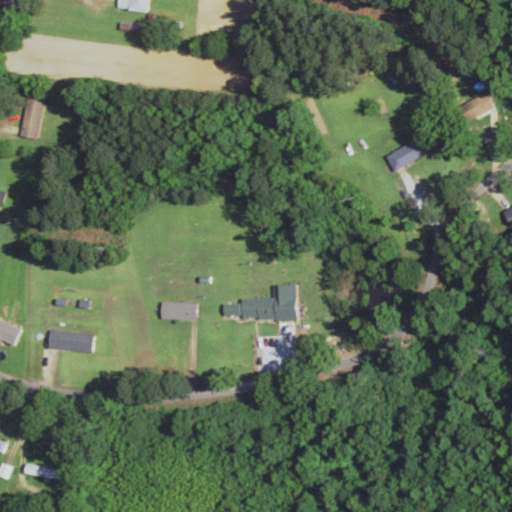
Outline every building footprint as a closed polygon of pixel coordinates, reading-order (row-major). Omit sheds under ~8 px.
[(117,0),(117,10),(145,12),(145,0),(117,0)] [(455,130),(492,111),(483,94),(447,113),(455,130)] [(42,103),(25,99),(16,137),(34,140),(42,103)] [(426,156),(419,140),(384,155),(390,171),(426,156)] [(508,229),(511,226),(511,206),(500,213),(508,229)] [(294,286),(274,286),(274,299),(239,299),(239,321),(294,321),(294,286)] [(195,303),(157,303),(157,320),(195,320),(195,303)] [(90,353),(92,335),(47,331),(46,349),(90,353)] [(22,471),(53,487),(59,476),(27,460),(22,471)]
